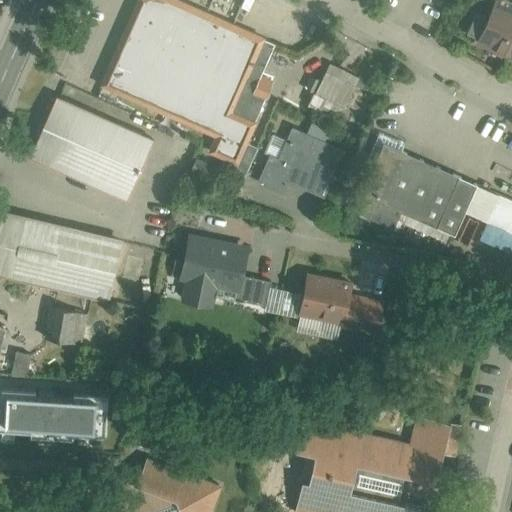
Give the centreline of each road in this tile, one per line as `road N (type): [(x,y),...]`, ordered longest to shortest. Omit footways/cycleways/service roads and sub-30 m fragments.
road 1 (residential): [(511,285),(269,240)]
road 2 (residential): [(511,99),(333,0)]
